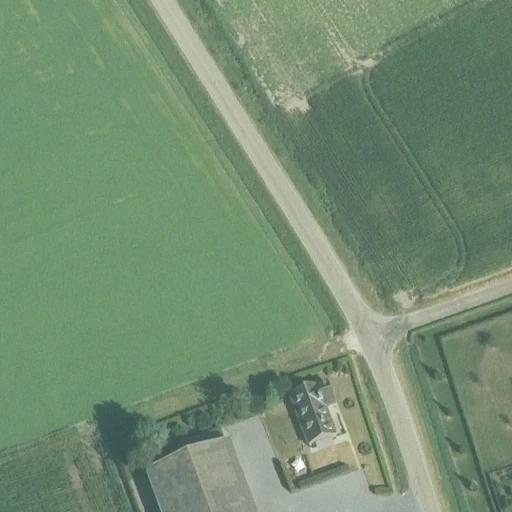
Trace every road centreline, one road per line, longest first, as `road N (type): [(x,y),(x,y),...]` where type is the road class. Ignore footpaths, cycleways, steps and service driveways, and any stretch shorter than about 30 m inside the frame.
road 1 (residential): [(370,335),(161,0)]
road 2 (residential): [(426,511),(370,335)]
road 3 (residential): [(370,335),(511,286)]
